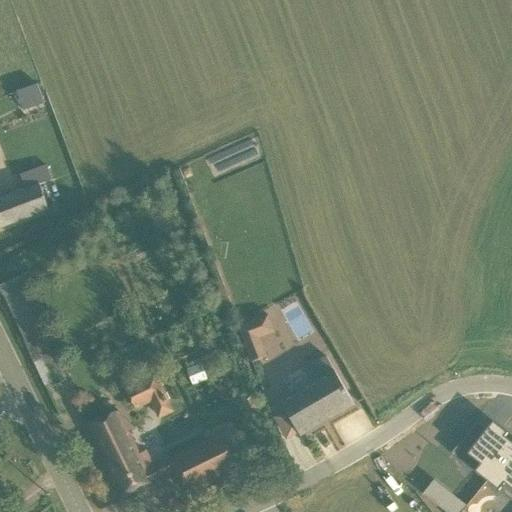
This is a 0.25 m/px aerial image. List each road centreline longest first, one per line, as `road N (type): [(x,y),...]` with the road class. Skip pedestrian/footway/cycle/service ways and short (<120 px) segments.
road 1 (residential): [(240,511),(385,434),(431,400),(472,385),(511,388)]
road 2 (residential): [(22,394),(78,511)]
